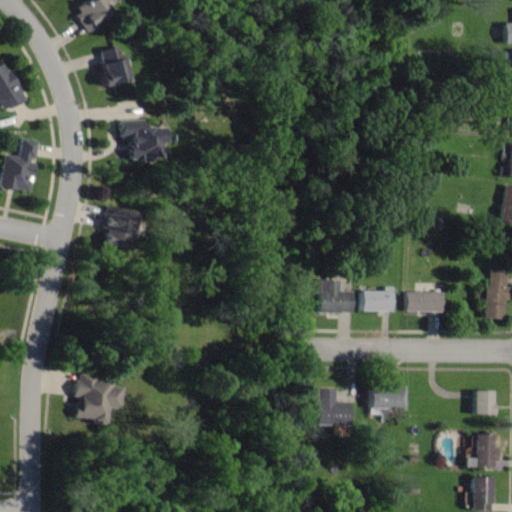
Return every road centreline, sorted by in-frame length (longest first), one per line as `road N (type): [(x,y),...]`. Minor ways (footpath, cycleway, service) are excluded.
road 1 (residential): [(28,511),(28,363),(59,242),(72,92),(65,41),(17,0)]
road 2 (residential): [(511,338),(298,336)]
